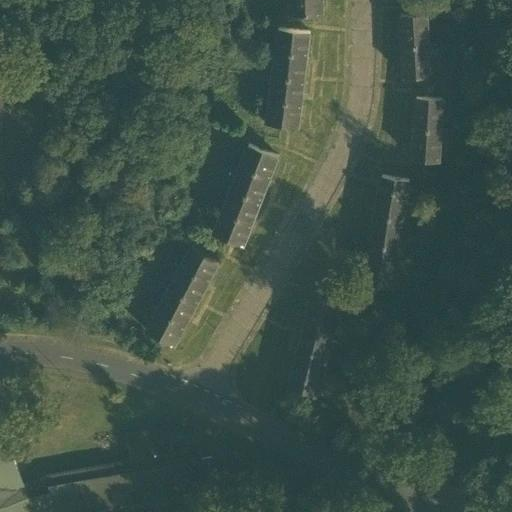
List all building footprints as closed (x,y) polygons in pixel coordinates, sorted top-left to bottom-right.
[(280,0),(281,11),(316,11),(316,0),(280,0)] [(393,10),(396,75),(427,74),(424,8),(393,10)] [(294,123),(304,27),(270,24),(259,120),(294,123)] [(406,157),(437,158),(439,94),(407,93),(406,157)] [(237,140),(225,183),(262,194),(274,150),(237,140)] [(372,174),(372,186),(405,186),(405,174),(372,174)] [(242,241),(253,192),(219,184),(208,234),(242,241)] [(389,282),(403,190),(371,184),(356,277),(389,282)] [(166,344),(214,258),(184,241),(136,327),(166,344)] [(304,280),(280,385),(314,393),(338,288),(304,280)] [(132,461),(46,476),(24,485),(0,423),(0,511),(78,511),(219,487),(214,456),(201,459),(199,449),(172,454),(167,428),(128,435),(132,461)]
